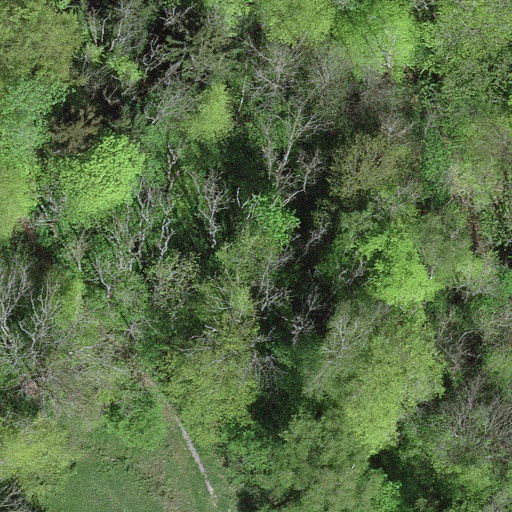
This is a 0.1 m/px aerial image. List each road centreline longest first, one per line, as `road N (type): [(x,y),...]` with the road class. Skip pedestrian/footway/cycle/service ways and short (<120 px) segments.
road 1 (track): [(208,511),(187,465),(0,199)]
road 2 (track): [(511,187),(504,144),(429,0)]
